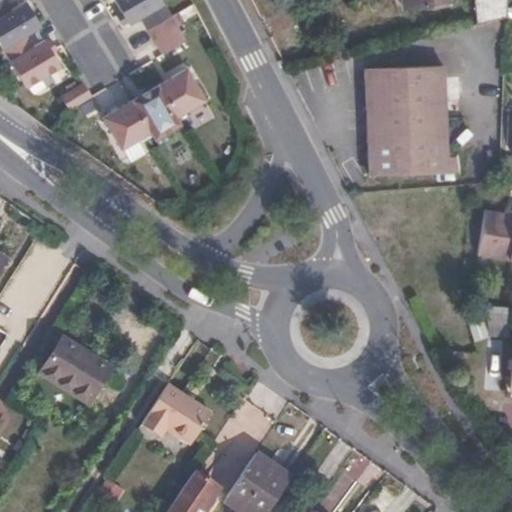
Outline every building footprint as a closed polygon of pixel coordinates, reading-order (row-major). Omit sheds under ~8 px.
[(0,0),(0,40),(3,45),(26,31),(41,22),(27,0),(20,0),(10,7),(6,0),(0,0)] [(148,26),(171,12),(163,0),(115,0),(128,21),(140,13),(148,26)] [(400,0),(402,10),(452,0),(400,0)] [(476,0),(476,26),(506,19),(505,0),(476,0)] [(178,24),(171,12),(148,26),(155,38),(178,24)] [(433,36),(464,28),(463,13),(431,21),(433,36)] [(186,36),(178,24),(155,38),(163,50),(186,36)] [(26,31),(3,45),(27,84),(61,63),(45,37),(33,44),(26,31)] [(157,82),(176,114),(206,96),(187,64),(157,82)] [(449,171),(443,67),(366,71),(369,172),(449,171)] [(84,80),(62,93),(71,106),(92,92),(84,80)] [(154,135),(180,120),(176,114),(157,82),(131,97),(150,127),(154,135)] [(122,144),(150,127),(131,97),(104,113),(122,144)] [(478,252),(510,258),(511,247),(511,212),(485,208),(478,252)] [(508,306),(463,304),(476,341),(486,336),(507,338),(508,306)] [(103,414),(126,380),(77,349),(55,384),(103,414)] [(211,413),(167,383),(144,419),(163,431),(167,426),(192,443),(211,413)] [(266,511),(289,479),(255,454),(222,502),(236,511),(266,511)] [(200,511),(218,489),(193,471),(165,511),(200,511)]
